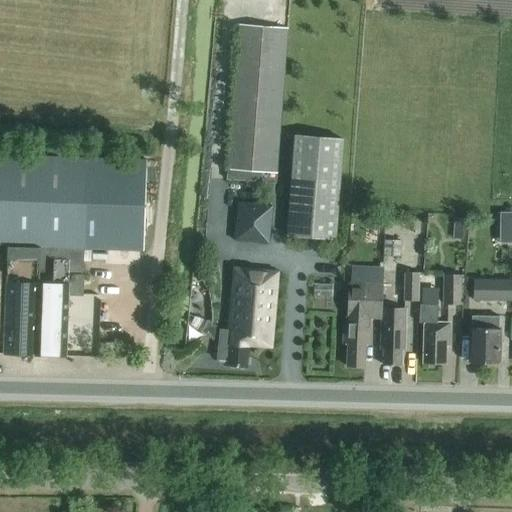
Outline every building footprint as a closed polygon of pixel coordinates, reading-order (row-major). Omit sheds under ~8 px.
[(261,173),(275,174),(286,29),(238,25),(226,180),(261,183),(261,173)] [(295,136),(287,236),(335,240),(343,140),(295,136)] [(0,155),(0,245),(7,246),(40,247),(141,251),(145,161),(0,155)] [(235,241),(269,244),(272,207),(238,204),(235,241)] [(500,245),(511,245),(511,212),(500,213),(500,245)] [(383,241),(383,256),(400,256),(400,241),(383,241)] [(5,331),(4,353),(35,355),(38,284),(38,280),(40,247),(7,246),(6,282),(7,282),(5,324),(5,331)] [(349,283),(347,328),(344,328),(343,345),(348,345),(346,367),(364,368),(365,346),(370,346),(371,329),(368,329),(368,318),(381,319),(382,308),(381,308),(383,270),(351,268),(350,283),(349,283)] [(219,343),(217,360),(228,361),(227,366),(246,368),(248,346),(274,348),(280,286),(279,286),(280,273),(248,271),(231,269),(230,282),(224,343),(219,343)] [(403,302),(418,303),(419,274),(404,274),(403,302)] [(71,295),(82,295),(82,276),(71,276),(71,295)] [(442,306),(462,306),(463,276),(443,276),(442,306)] [(511,281),(473,280),(472,302),(511,302),(511,281)] [(38,284),(35,355),(65,356),(68,286),(67,286),(53,285),(51,285),(52,282),(45,282),(42,282),(42,285),(38,284)] [(424,324),(423,364),(445,364),(445,347),(449,348),(449,324),(436,324),(437,306),(420,305),(418,324),(424,324)] [(382,308),(381,319),(380,350),(383,350),(383,366),(401,366),(401,351),(404,351),(405,309),(382,308)] [(492,366),(496,364),(498,364),(499,330),(499,317),(471,317),(471,329),(470,329),(470,363),(483,363),(486,366),(492,366)]
